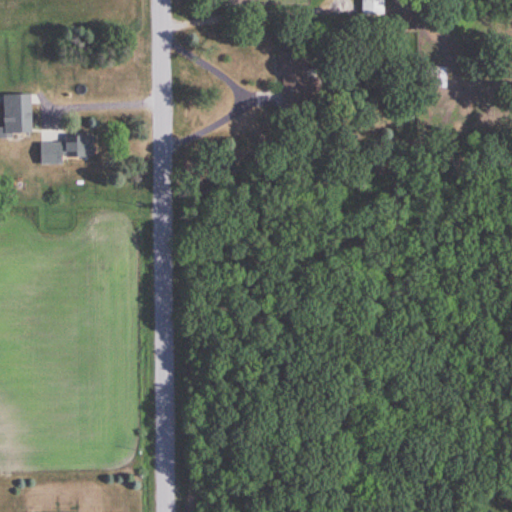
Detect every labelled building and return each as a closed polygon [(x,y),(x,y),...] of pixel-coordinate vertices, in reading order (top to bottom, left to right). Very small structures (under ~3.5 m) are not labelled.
[(359,0),(360,14),(384,14),(384,0),(359,0)] [(278,101),(300,101),(300,51),(278,51),(278,101)] [(419,88),(446,88),(446,66),(419,66),(419,88)] [(0,94),(0,135),(29,135),(28,94),(0,94)] [(89,158),(89,136),(61,136),(61,142),(37,142),(37,166),(59,166),(59,158),(89,158)]
